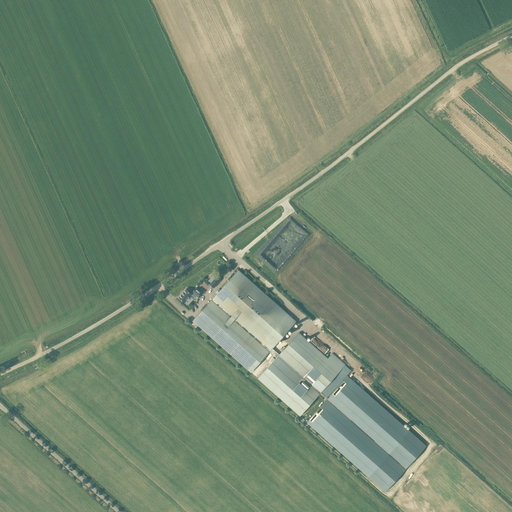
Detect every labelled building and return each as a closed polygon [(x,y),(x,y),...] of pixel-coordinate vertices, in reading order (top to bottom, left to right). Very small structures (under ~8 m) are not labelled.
[(290,218),(262,252),(262,255),(264,257),(269,257),(269,251),(275,251),(278,246),(279,250),(283,250),(284,251),(287,251),(298,238),(303,238),(306,234),(306,232),(290,218)] [(300,416),(324,389),(331,396),(307,422),(368,477),(410,430),(349,376),(334,392),(327,385),(346,364),(333,353),(328,358),(299,332),(284,349),(282,347),(280,349),(282,351),(279,354),(273,348),(297,321),(239,270),(221,290),(219,289),(216,293),(217,294),(193,321),(251,372),(269,351),(276,358),(258,378),(300,416)] [(214,287),(221,280),(217,276),(210,283),(214,287)] [(193,292),(192,293),(186,289),(179,297),(180,298),(179,298),(182,301),(183,300),(185,302),(190,296),(193,299),(195,297),(196,296),(198,297),(202,292),(196,287),(192,292),(193,292)] [(326,352),(330,345),(313,336),(311,340),(317,344),(316,346),(326,352)] [(202,501),(198,497),(193,502),(196,506),(202,501)]
